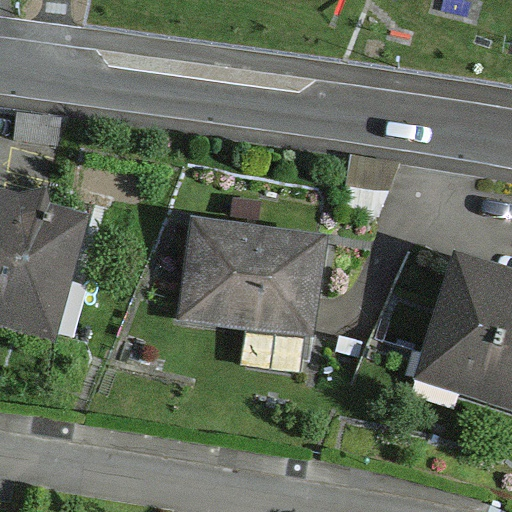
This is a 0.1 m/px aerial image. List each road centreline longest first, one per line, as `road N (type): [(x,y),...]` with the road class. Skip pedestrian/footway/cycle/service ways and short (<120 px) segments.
road 1 (residential): [(0,62),(511,137)]
road 2 (residential): [(0,457),(345,511)]
